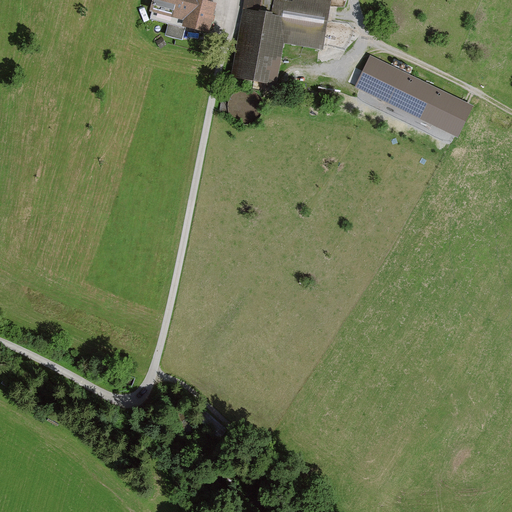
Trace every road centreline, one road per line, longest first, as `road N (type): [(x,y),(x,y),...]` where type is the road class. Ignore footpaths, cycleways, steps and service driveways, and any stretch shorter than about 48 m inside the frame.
road 1 (track): [(152,372),(233,0)]
road 2 (track): [(152,372),(188,382),(284,460),(326,511)]
road 3 (track): [(511,112),(369,39),(352,0)]
road 4 (track): [(0,341),(124,401),(142,393),(152,372)]
